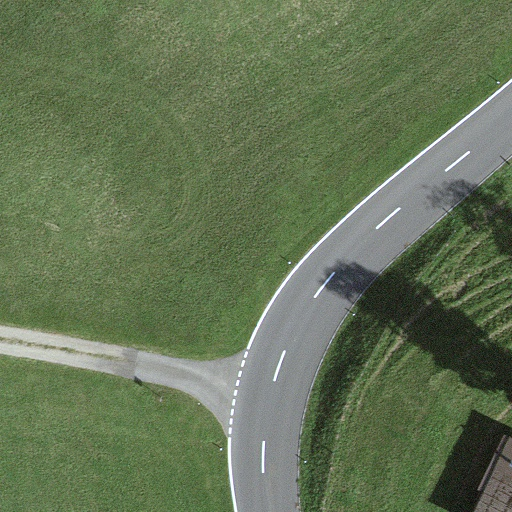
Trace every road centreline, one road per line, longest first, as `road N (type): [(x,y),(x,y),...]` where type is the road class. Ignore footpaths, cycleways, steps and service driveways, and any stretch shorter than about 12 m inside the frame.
road 1 (tertiary): [(266,511),(269,393),(304,311),(376,228),(511,112)]
road 2 (track): [(0,342),(269,393)]
